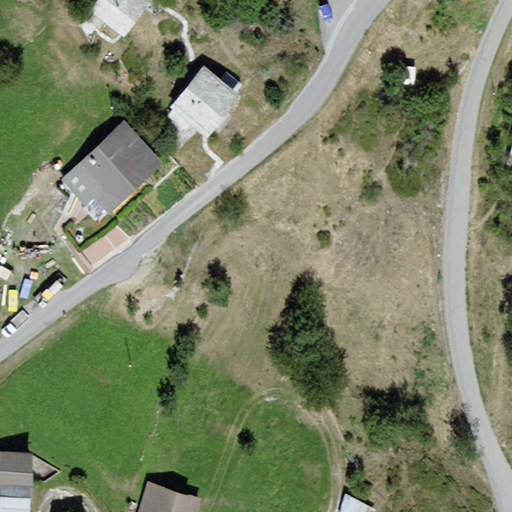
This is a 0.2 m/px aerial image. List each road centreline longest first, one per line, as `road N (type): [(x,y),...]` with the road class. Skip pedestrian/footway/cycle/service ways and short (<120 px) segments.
road 1 (residential): [(510,511),(460,359),(453,296),(453,193),(466,111),(510,0)]
road 2 (residential): [(373,0),(302,110),(0,364)]
